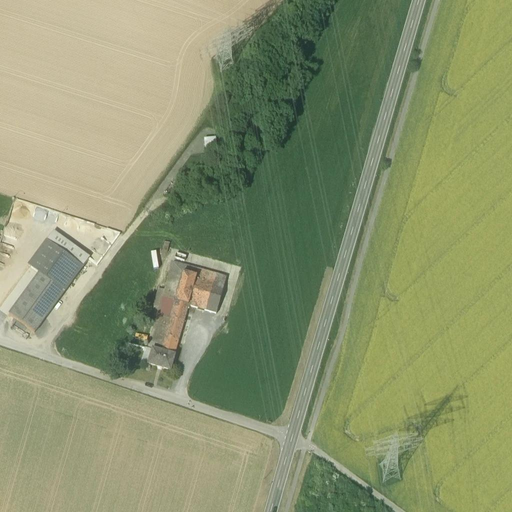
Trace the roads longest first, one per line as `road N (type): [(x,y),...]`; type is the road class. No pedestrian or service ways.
road 1 (primary): [(291,438),(418,0)]
road 2 (residential): [(291,438),(0,341)]
road 3 (track): [(399,511),(291,438)]
road 4 (track): [(268,106),(327,0)]
